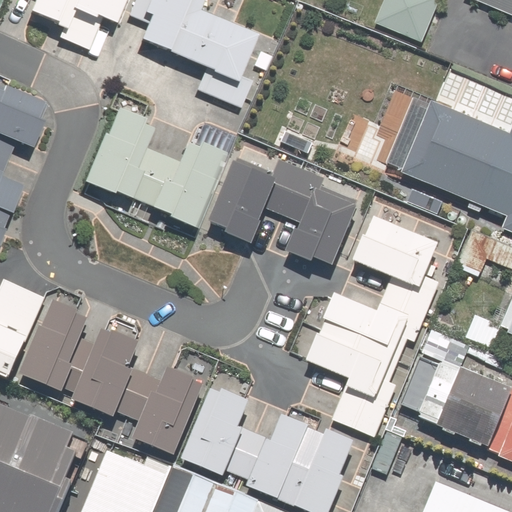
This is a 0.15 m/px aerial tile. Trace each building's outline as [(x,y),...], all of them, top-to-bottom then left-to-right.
[(117,25),(127,0),(36,0),(31,12),(56,23),(55,26),(64,29),(60,38),(90,51),(103,19),(117,25)] [(168,53),(206,69),(197,91),(240,109),(254,78),(243,73),(259,36),(201,11),(205,0),(136,0),(129,16),(148,24),(142,40),(168,51),(168,53)] [(380,0),(369,27),(419,48),(439,0),(380,0)] [(511,0),(464,0),(511,20),(511,0)] [(274,57),(260,52),(254,66),(267,72),(274,57)] [(41,121),(48,104),(6,87),(5,88),(0,86),(0,245),(6,231),(3,230),(10,214),(12,215),(23,187),(2,178),(17,142),(34,149),(45,123),(41,121)] [(169,218),(199,231),(219,183),(216,182),(227,155),(203,144),(200,150),(188,145),(180,163),(145,148),(153,131),(143,126),(145,121),(119,110),(108,136),(105,135),(85,183),(115,196),(116,193),(133,200),(134,199),(152,207),(152,208),(170,216),(169,218)] [(511,125),(505,138),(484,129),(475,150),(466,172),(458,168),(444,200),(500,223),(496,234),(511,240),(511,125)] [(335,267),(359,208),(356,207),(359,202),(323,187),(326,179),(281,160),(275,174),(239,159),(238,164),(236,163),(212,223),(230,231),(228,236),(254,246),(268,210),(304,225),(301,232),(298,231),(288,254),(315,265),(318,260),(335,267)] [(347,388),(333,421),(376,439),(399,387),(391,384),(409,340),(417,344),(442,285),(427,279),(441,246),(376,220),(368,239),(366,238),(356,263),(393,279),(378,313),(337,296),(326,322),(328,323),(322,338),(320,337),(309,363),(352,381),(349,389),(347,388)] [(511,248),(469,230),(452,272),(475,281),(483,262),(510,273),(511,268),(511,248)] [(0,376),(13,382),(31,340),(29,339),(46,298),(6,281),(0,295),(0,376)] [(81,314),(57,303),(45,329),(43,328),(22,376),(65,394),(67,390),(79,395),(76,402),(117,419),(119,413),(143,423),(136,440),(178,458),(208,387),(198,383),(200,380),(170,368),(164,382),(133,369),(143,345),(116,333),(115,336),(104,331),(98,346),(82,340),(90,322),(80,317),(81,314)] [(511,342),(511,311),(501,338),(511,342)] [(511,467),(511,388),(458,366),(466,348),(428,332),(392,419),(511,467)] [(0,511),(65,511),(78,485),(71,483),(84,457),(73,452),(80,438),(51,425),(58,409),(15,391),(12,398),(0,393),(0,511)] [(242,428),(252,403),(226,392),(224,395),(214,391),(184,461),(226,479),(229,472),(252,482),(249,489),(303,511),(333,511),(347,479),(343,477),(357,444),(330,432),(327,438),(312,431),(313,428),(285,416),(274,442),(242,428)] [(109,452),(84,511),(155,511),(174,469),(150,460),(147,466),(128,458),(127,460),(109,452)] [(215,486),(174,469),(155,511),(256,511),(261,502),(216,483),(215,486)] [(511,511),(438,483),(426,511),(511,511)] [(285,511),(261,502),(256,511),(285,511)]
